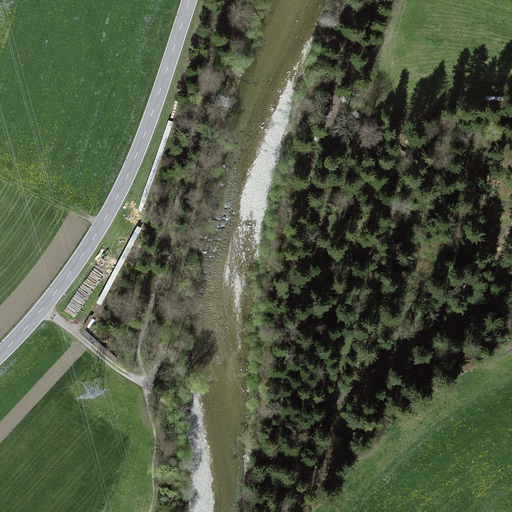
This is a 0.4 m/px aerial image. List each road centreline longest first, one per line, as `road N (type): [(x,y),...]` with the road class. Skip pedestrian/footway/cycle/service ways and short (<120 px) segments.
road 1 (tertiary): [(189,0),(120,190),(72,268),(0,353)]
road 2 (track): [(42,308),(145,384)]
